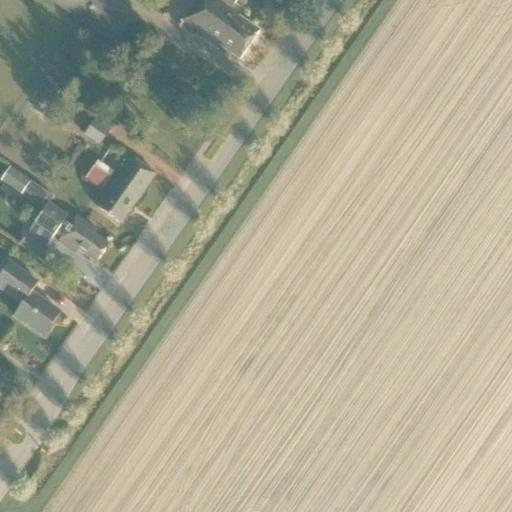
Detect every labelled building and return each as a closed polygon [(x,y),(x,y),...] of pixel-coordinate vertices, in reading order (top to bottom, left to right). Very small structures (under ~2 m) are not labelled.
[(48,0),(115,44),(135,15),(112,0),(48,0)] [(237,0),(197,0),(179,27),(195,37),(196,36),(218,50),(220,47),(240,60),(259,32),(239,18),(244,11),(235,5),(237,0)] [(84,136),(99,147),(112,129),(96,118),(84,136)] [(137,203),(139,204),(146,194),(144,192),(156,175),(130,157),(111,186),(112,187),(97,208),(121,225),(137,203)] [(94,167),(86,179),(102,190),(111,178),(94,167)] [(1,182),(21,196),(31,182),(11,168),(1,182)] [(68,217),(49,204),(36,222),(57,235),(61,238),(58,242),(75,254),(77,250),(96,263),(108,244),(94,234),(97,231),(76,217),(74,221),(68,217)] [(14,317),(44,337),(60,314),(31,294),(39,283),(10,263),(0,276),(0,291),(22,306),(14,317)]
